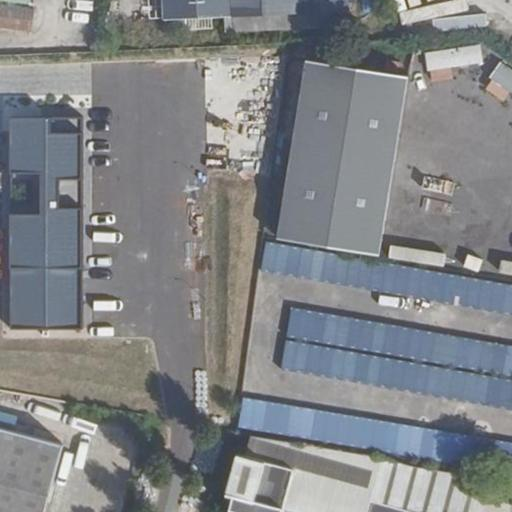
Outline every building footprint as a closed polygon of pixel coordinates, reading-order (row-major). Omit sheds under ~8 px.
[(0,0),(29,3),(28,0),(0,0),(0,32),(33,36),(36,10),(0,5),(0,0)] [(165,0),(167,19),(349,10),(348,0),(165,0)] [(452,65),(481,63),(479,44),(422,49),(425,75),(453,72),(452,65)] [(272,240),(375,255),(401,75),(299,60),(272,240)] [(511,69),(493,63),(483,90),(505,98),(506,95),(511,96),(511,69)] [(83,117),(11,116),(11,176),(40,176),(40,214),(12,214),(12,330),(83,330),(83,117)] [(511,287),(263,244),(258,274),(511,317),(511,287)] [(511,344),(291,305),(280,365),(511,406),(511,344)] [(511,443),(240,396),(234,426),(511,474),(511,443)] [(46,511),(64,444),(0,426),(0,511),(46,511)] [(251,435),(246,456),(295,469),(283,511),(368,511),(371,500),(382,461),(383,457),(251,435)] [(283,511),(295,469),(246,456),(239,454),(229,493),(235,495),(230,511),(222,511),(220,511),(283,511)] [(371,500),(416,511),(485,511),(491,491),(382,461),(371,500)] [(416,511),(371,500),(368,511),(416,511)]
